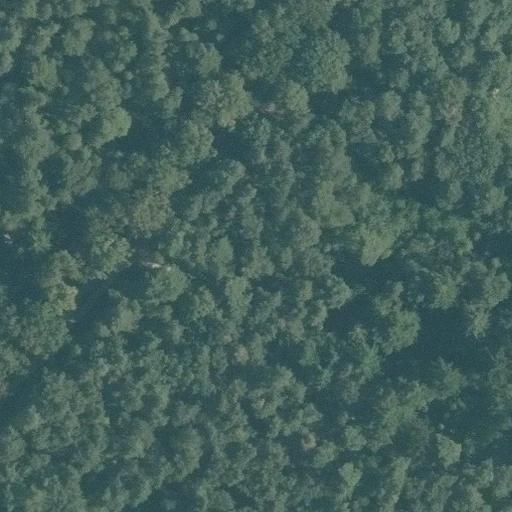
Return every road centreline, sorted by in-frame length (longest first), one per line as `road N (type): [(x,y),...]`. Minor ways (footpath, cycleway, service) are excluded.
road 1 (unclassified): [(0,393),(352,0)]
road 2 (track): [(120,259),(453,511)]
road 3 (unknown): [(260,0),(0,290)]
